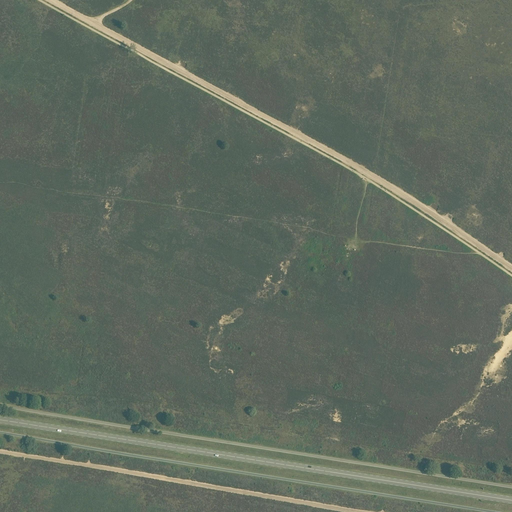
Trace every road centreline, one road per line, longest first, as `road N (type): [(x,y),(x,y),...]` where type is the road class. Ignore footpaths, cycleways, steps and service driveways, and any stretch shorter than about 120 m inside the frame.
road 1 (track): [(50,0),(354,165),(511,268)]
road 2 (track): [(511,468),(242,425),(123,397),(0,385)]
road 3 (primary): [(511,500),(0,420)]
road 4 (track): [(357,511),(0,451)]
road 5 (track): [(491,254),(354,240)]
